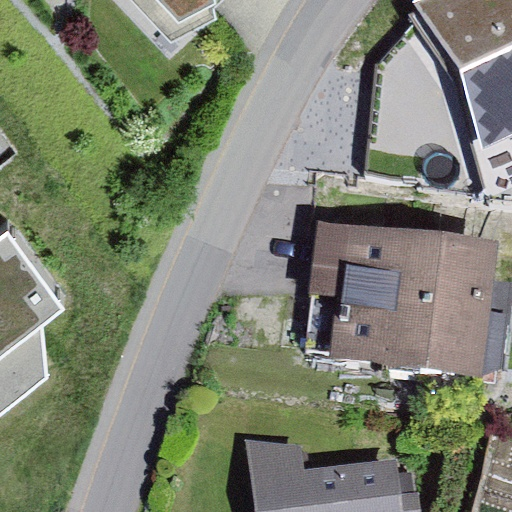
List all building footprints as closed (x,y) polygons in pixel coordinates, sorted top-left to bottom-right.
[(134,0),(171,41),(217,20),(216,5),(221,0),(134,0)] [(511,0),(423,0),(413,5),(423,19),(461,74),(483,150),(511,136),(511,0)] [(498,240),(316,216),(298,351),(500,378),(511,289),(511,281),(492,279),(498,240)] [(0,416),(47,378),(43,328),(67,307),(10,232),(0,239),(0,416)] [(301,446),(248,439),(255,511),(422,511),(420,491),(402,494),(397,459),(305,472),(301,446)]
